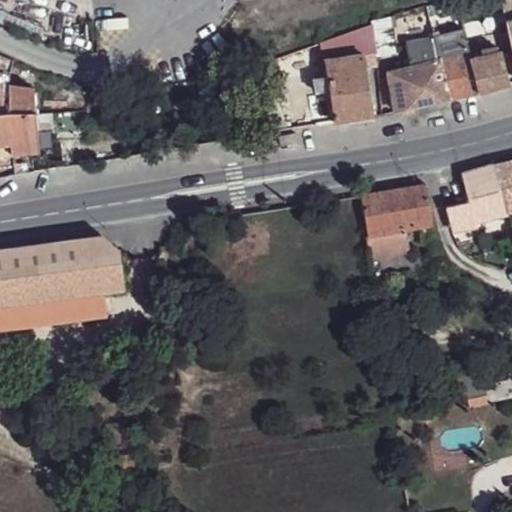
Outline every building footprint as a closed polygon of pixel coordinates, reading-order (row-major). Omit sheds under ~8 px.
[(511,0),(500,0),(511,48),(511,0)] [(377,53),(377,54),(394,52),(389,18),(372,25),(377,53)] [(330,91),(335,122),(374,116),(365,54),(377,53),(372,25),(322,43),(327,76),(330,91)] [(439,60),(449,99),(479,92),(471,60),(464,30),(434,38),(439,60)] [(388,72),(395,111),(449,99),(439,60),(434,38),(406,43),(411,67),(388,72)] [(471,60),(479,92),(511,83),(502,52),(499,53),(498,46),(480,50),(482,57),(471,60)] [(0,146),(11,146),(12,156),(14,155),(40,153),(34,87),(7,84),(13,61),(0,55),(0,146)] [(253,67),(271,132),(286,129),(277,97),(285,95),(277,59),(253,67)] [(313,78),(315,93),(330,91),(327,76),(313,78)] [(279,136),(280,146),(298,143),(296,133),(279,136)] [(0,156),(12,156),(11,146),(0,146),(0,156)] [(14,155),(15,161),(41,158),(40,153),(14,155)] [(511,161),(496,165),(508,213),(511,211),(511,161)] [(15,165),(17,174),(28,172),(26,163),(15,165)] [(462,176),(469,202),(446,207),(453,231),(478,225),(477,220),(508,213),(496,165),(462,176)] [(361,196),(367,237),(371,261),(393,257),(392,251),(410,248),(406,229),(422,227),(434,224),(426,184),(361,196)] [(434,224),(422,227),(425,241),(436,239),(434,224)] [(0,328),(107,316),(103,292),(123,289),(119,252),(102,236),(0,249),(0,328)] [(393,257),(371,261),(374,280),(396,276),(393,257)] [(468,407),(511,390),(501,362),(457,379),(468,407)] [(124,467),(129,482),(147,476),(142,461),(124,467)]
